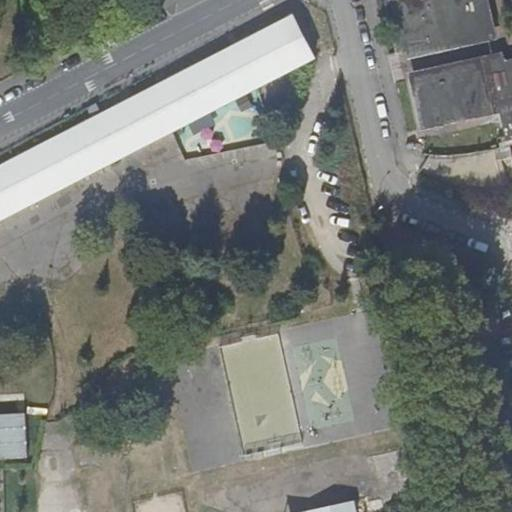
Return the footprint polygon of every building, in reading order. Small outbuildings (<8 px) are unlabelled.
[(490,33),(482,0),(399,0),(389,2),(400,54),(408,52),(490,33)] [(0,219),(313,57),(293,18),(0,168),(0,219)] [(479,74),(492,71),(508,67),(507,62),(505,54),(476,60),(477,64),(479,74)] [(413,78),(477,64),(476,60),(413,74),(413,78)] [(477,64),(413,78),(424,128),(488,114),(479,74),(477,64)] [(511,66),(508,67),(492,71),(502,115),(511,159),(511,66)] [(502,115),(492,71),(479,74),(488,114),(489,118),(502,115)] [(255,112),(215,110),(214,126),(233,127),(232,138),(254,139),(255,112)] [(488,114),(424,128),(426,133),(489,118),(488,114)] [(0,458),(29,458),(28,412),(0,412),(0,458)]
